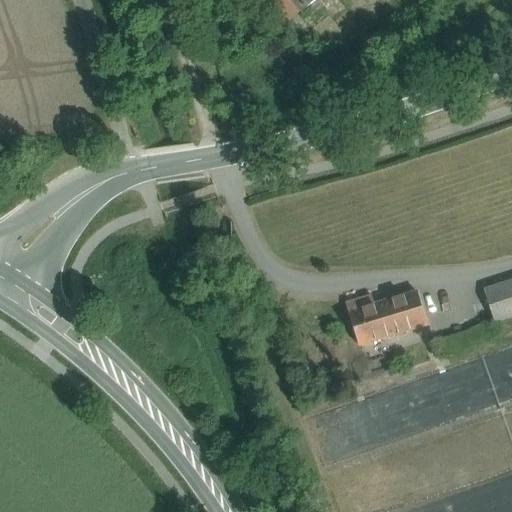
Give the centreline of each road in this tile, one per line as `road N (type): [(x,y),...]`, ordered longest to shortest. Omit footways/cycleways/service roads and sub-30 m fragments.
road 1 (tertiary): [(136,169),(341,133),(511,79)]
road 2 (secondary): [(228,511),(148,403),(87,344),(3,286)]
road 3 (tertiary): [(3,286),(31,239),(63,208),(136,169)]
road 4 (unclassified): [(81,0),(136,169)]
